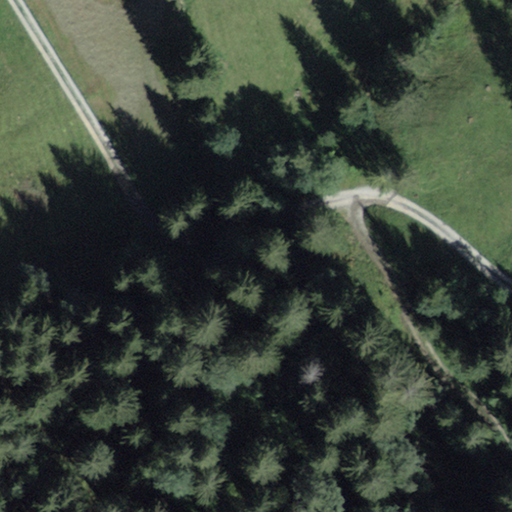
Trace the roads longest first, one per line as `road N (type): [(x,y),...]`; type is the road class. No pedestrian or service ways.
road 1 (track): [(511,288),(422,215),(385,199),(322,204),(208,237),(172,236),(141,206),(14,0)]
road 2 (track): [(351,198),(443,377),(491,425),(511,473)]
